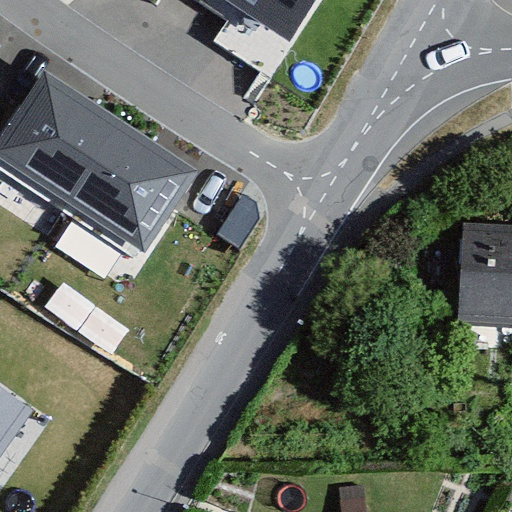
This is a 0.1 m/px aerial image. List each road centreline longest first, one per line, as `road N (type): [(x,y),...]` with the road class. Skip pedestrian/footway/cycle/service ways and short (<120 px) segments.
road 1 (tertiary): [(117,511),(300,212)]
road 2 (residential): [(300,212),(27,0)]
road 3 (tertiary): [(300,212),(380,84)]
road 4 (residential): [(511,60),(380,84)]
